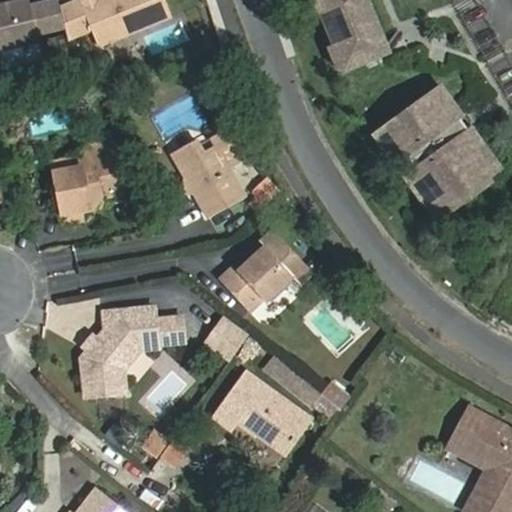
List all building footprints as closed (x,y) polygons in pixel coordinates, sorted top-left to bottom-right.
[(0,50),(40,41),(29,0),(23,0),(0,5),(0,50)] [(58,0),(56,0),(33,6),(40,34),(65,28),(58,0)] [(102,0),(94,0),(86,4),(109,51),(143,35),(180,16),(171,0),(111,0),(104,4),(102,0)] [(314,0),(346,75),(373,64),(370,57),(386,50),(365,0),(314,0)] [(481,55),(502,47),(485,5),(465,14),(481,55)] [(70,59),(53,63),(56,76),(73,72),(70,59)] [(206,69),(196,72),(204,91),(213,87),(206,69)] [(493,189),(488,182),(503,172),(473,133),(468,136),(459,124),(464,121),(443,92),(377,141),(399,169),(404,166),(413,178),(408,181),(437,221),(447,213),(452,219),(493,189)] [(206,153),(198,140),(173,154),(209,219),(247,198),(230,170),(243,162),(223,132),(211,138),(216,147),(206,153)] [(16,137),(5,141),(13,163),(24,159),(16,137)] [(82,158),(53,164),(65,224),(83,221),(82,212),(104,208),(102,198),(127,193),(118,141),(93,145),(93,151),(81,153),(82,158)] [(267,179),(254,193),(265,204),(279,191),(267,179)] [(264,300),(267,303),(294,277),(301,284),(314,273),(274,231),(262,243),(266,247),(239,273),(234,268),(220,281),(250,313),(264,300)] [(82,359),(86,398),(125,394),(122,372),(141,348),(159,347),(170,345),(168,319),(157,320),(155,308),(104,313),(106,330),(98,339),(82,359)] [(184,317),(168,319),(170,345),(187,343),(184,317)] [(224,321),(207,343),(228,359),(245,338),(224,321)] [(232,430),(237,422),(256,436),(258,435),(286,455),(312,420),(248,373),(216,418),(232,430)] [(332,384),(322,395),(342,411),(351,399),(332,384)] [(322,395),(313,407),(333,423),(342,411),(322,395)] [(511,511),(511,431),(467,408),(446,448),(487,469),(492,486),(478,511),(511,511)] [(141,452),(177,467),(186,446),(150,431),(141,452)] [(487,469),(465,511),(478,511),(492,486),(487,469)] [(124,511),(96,490),(78,511),(124,511)]
